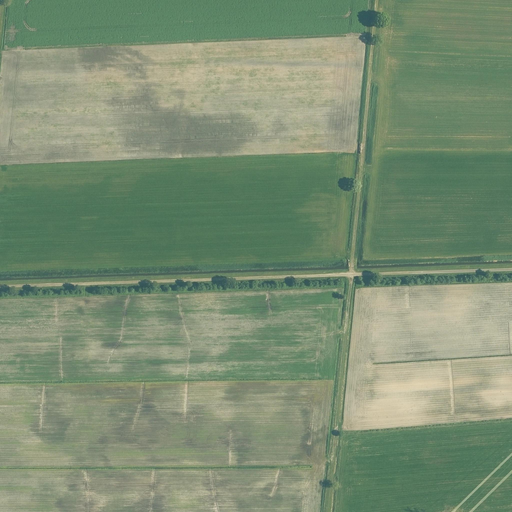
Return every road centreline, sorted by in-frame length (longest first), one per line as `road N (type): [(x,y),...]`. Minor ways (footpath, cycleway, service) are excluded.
road 1 (track): [(376,0),(327,511)]
road 2 (unclassified): [(0,287),(511,270)]
